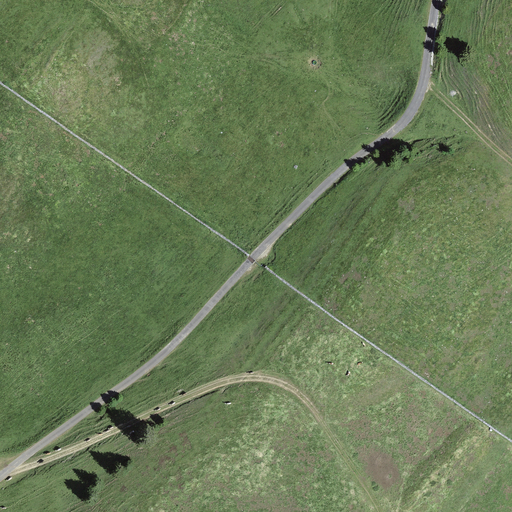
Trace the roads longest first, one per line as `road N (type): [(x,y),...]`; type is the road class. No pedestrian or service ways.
road 1 (unclassified): [(436,0),(424,81),(402,123),(314,195),(155,361),(0,477)]
road 2 (track): [(4,473),(213,388),(261,379),(305,403),(377,511)]
road 3 (track): [(511,163),(424,81)]
